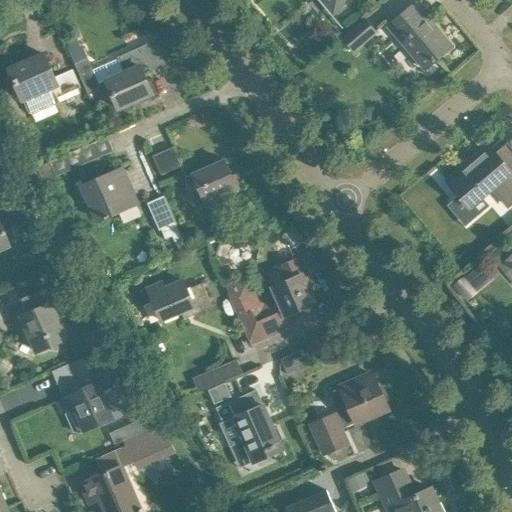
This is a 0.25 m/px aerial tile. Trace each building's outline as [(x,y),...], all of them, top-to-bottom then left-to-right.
[(323,0),(335,13),(346,3),(347,4),(351,0),(323,0)] [(452,46),(415,4),(389,26),(426,69),(452,46)] [(376,32),(365,20),(344,38),(354,50),(376,32)] [(78,40),(68,44),(71,52),(75,62),(87,92),(101,86),(99,83),(107,80),(120,109),(153,94),(142,71),(150,68),(141,47),(117,57),(118,59),(94,70),(88,57),(83,45),(80,46),(78,40)] [(55,104),(53,99),(81,87),(73,69),(54,77),(44,54),(10,69),(29,113),(32,114),(55,104)] [(57,177),(114,151),(107,136),(50,163),(57,177)] [(508,205),(511,202),(511,141),(508,137),(492,150),(489,146),(448,181),(459,194),(470,207),(482,197),(493,188),(508,205)] [(173,147),(153,155),(161,174),(181,165),(173,147)] [(226,205),(247,196),(237,173),(231,175),(224,160),(193,173),(205,202),(221,195),(226,205)] [(84,186),(80,187),(87,202),(90,201),(92,204),(99,220),(105,217),(106,218),(110,217),(109,215),(137,203),(122,169),(84,186)] [(183,238),(176,223),(163,196),(147,203),(160,230),(161,230),(166,239),(172,236),(175,241),(183,238)] [(239,282),(227,287),(253,344),(254,344),(253,343),(284,329),(279,318),(300,309),(309,313),(313,303),(315,302),(314,300),(317,293),(310,290),(303,275),(309,273),(302,257),(284,265),(290,280),(272,288),(279,302),(270,307),(258,302),(252,287),(239,282)] [(511,275),(511,257),(506,263),(503,265),(511,275)] [(465,277),(454,285),(467,302),(478,293),(465,277)] [(194,315),(212,306),(202,283),(187,289),(183,280),(165,288),(163,282),(148,288),(162,320),(181,312),(183,315),(192,311),(194,315)] [(37,352),(56,344),(67,339),(52,304),(57,302),(50,287),(10,305),(23,334),(28,332),(37,352)] [(64,397),(70,412),(66,413),(74,431),(78,429),(79,432),(130,410),(118,383),(113,385),(98,352),(71,364),(82,389),(64,397)] [(293,354),(281,359),(287,373),(299,368),(293,354)] [(243,373),(237,359),(193,378),(199,392),(243,373)] [(339,412),(311,424),(324,454),(348,443),(342,428),(388,408),(372,373),(331,392),(339,412)] [(226,383),(209,390),(215,404),(231,396),(226,383)] [(251,393),(217,408),(223,422),(220,423),(230,446),(245,440),(252,457),(254,462),(256,461),(253,456),(280,444),(285,455),(286,455),(280,440),(283,439),(278,427),(274,428),(270,419),(263,404),(257,407),(251,394),(251,393)] [(161,427),(151,431),(126,441),(128,446),(98,459),(104,473),(81,483),(90,503),(101,498),(106,511),(144,511),(142,507),(141,508),(122,466),(139,459),(142,465),(177,451),(161,427)] [(364,469),(346,477),(352,490),(366,484),(364,480),(367,478),(364,469)] [(403,470),(376,482),(388,508),(397,504),(400,511),(441,511),(431,488),(415,495),(403,470)] [(336,511),(327,490),(286,508),(288,511),(336,511)]
